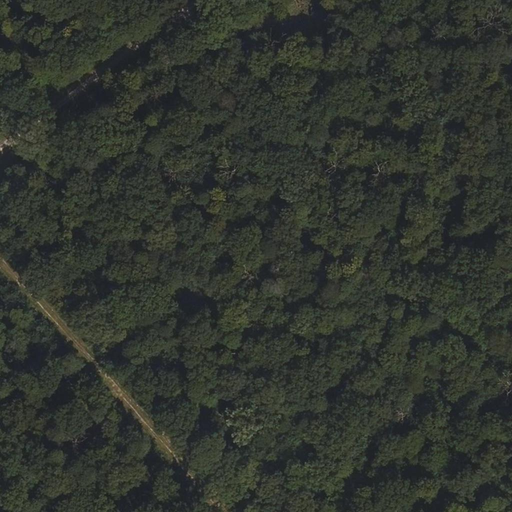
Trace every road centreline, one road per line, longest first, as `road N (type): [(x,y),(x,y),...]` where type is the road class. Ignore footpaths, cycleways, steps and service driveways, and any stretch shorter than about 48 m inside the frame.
road 1 (track): [(227,511),(0,258)]
road 2 (track): [(0,148),(198,0)]
